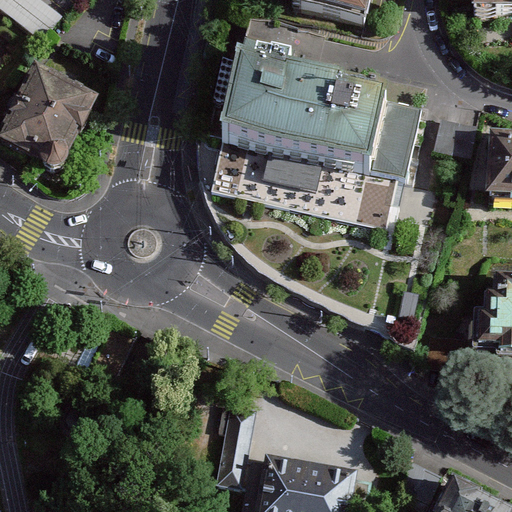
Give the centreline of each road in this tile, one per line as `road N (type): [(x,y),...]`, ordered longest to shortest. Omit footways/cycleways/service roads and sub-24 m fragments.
road 1 (secondary): [(181,273),(361,388),(511,467)]
road 2 (tertiary): [(142,205),(180,0)]
road 3 (residential): [(424,0),(440,63),(474,92),(511,108)]
